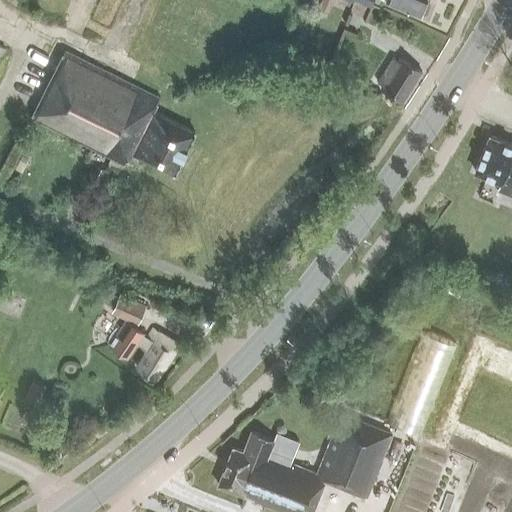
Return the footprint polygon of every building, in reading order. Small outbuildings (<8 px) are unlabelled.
[(426,12),(430,2),(428,0),(386,0),(419,14),(420,14),(426,12)] [(194,131),(153,111),(159,97),(65,50),(31,118),(125,165),(132,152),(174,173),(194,131)] [(378,82),(383,85),(381,88),(402,101),(421,71),(399,58),(396,63),(390,60),(378,82)] [(511,195),(511,144),(489,135),(474,171),(500,182),(497,190),(511,195)] [(98,182),(105,170),(97,165),(90,178),(98,182)] [(145,306),(119,294),(113,309),(138,321),(145,306)] [(156,380),(179,343),(154,327),(148,336),(143,333),(144,331),(125,319),(108,346),(127,358),(137,342),(142,345),(141,347),(147,350),(136,367),(156,380)] [(426,328),(390,418),(426,432),(461,342),(426,328)] [(31,380),(23,399),(38,405),(46,386),(31,380)] [(390,434),(342,414),(317,475),(267,454),(273,439),(251,430),(243,451),(232,446),(217,484),(243,495),(284,511),(310,511),(324,478),(365,495),(390,434)]
